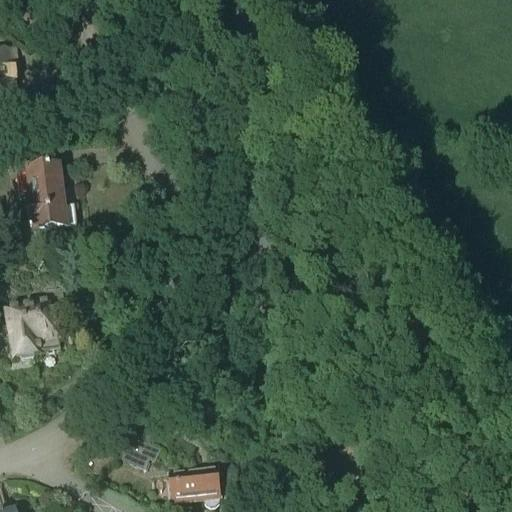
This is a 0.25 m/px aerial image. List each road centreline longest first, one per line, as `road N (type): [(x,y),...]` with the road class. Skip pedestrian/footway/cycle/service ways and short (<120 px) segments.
road 1 (residential): [(81,0),(166,199),(171,269),(156,326),(125,378),(29,450)]
road 2 (track): [(511,441),(467,336),(329,186),(293,126),(248,0)]
road 3 (residential): [(278,511),(256,200),(207,0)]
